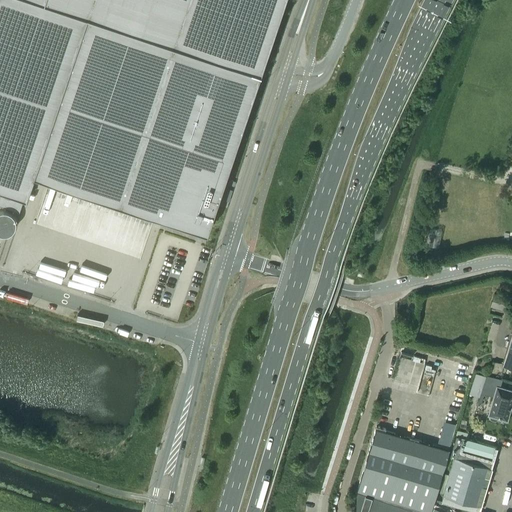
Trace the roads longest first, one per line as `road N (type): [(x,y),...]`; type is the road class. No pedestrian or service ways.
road 1 (primary): [(252,511),(333,251),(437,0)]
road 2 (primary): [(405,0),(334,164),(227,511)]
road 3 (tertiary): [(231,254),(353,291),(511,263)]
road 4 (unclassified): [(0,279),(197,341)]
road 5 (unclassified): [(277,71),(223,252)]
road 6 (unclassified): [(231,254),(285,82)]
